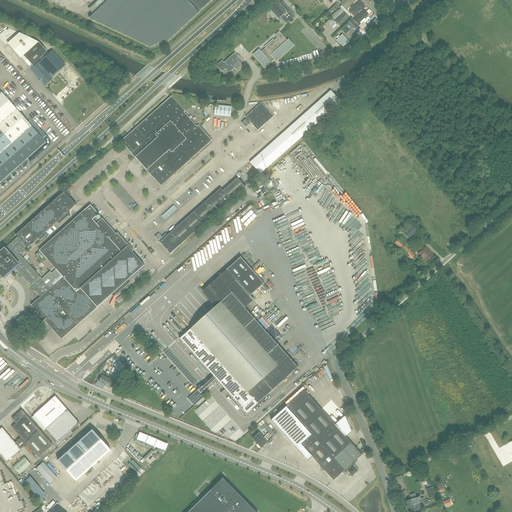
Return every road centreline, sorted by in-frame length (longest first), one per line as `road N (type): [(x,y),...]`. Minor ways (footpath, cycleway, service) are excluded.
road 1 (unclassified): [(385,478),(333,361),(511,200)]
road 2 (primary): [(0,227),(249,0)]
road 3 (secondary): [(335,511),(282,479),(43,373)]
road 4 (primary): [(235,0),(0,211)]
road 5 (unclassified): [(43,373),(247,196)]
road 6 (unclassified): [(511,126),(397,8)]
road 7 (residential): [(511,416),(385,478)]
road 8 (unknown): [(50,511),(137,420)]
